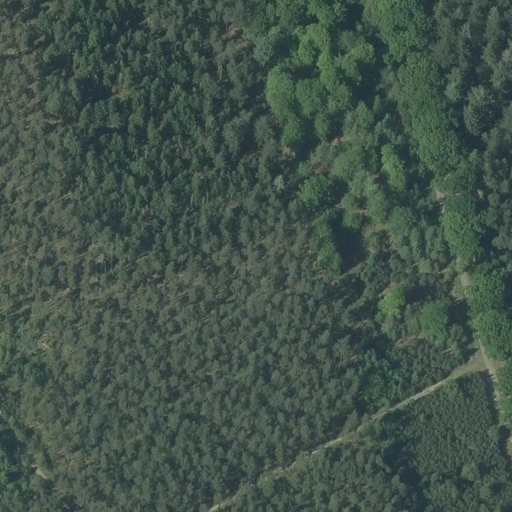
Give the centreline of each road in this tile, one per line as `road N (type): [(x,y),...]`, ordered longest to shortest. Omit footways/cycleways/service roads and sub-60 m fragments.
road 1 (track): [(511,454),(389,0)]
road 2 (track): [(511,342),(203,511)]
road 3 (unknown): [(74,511),(0,404)]
